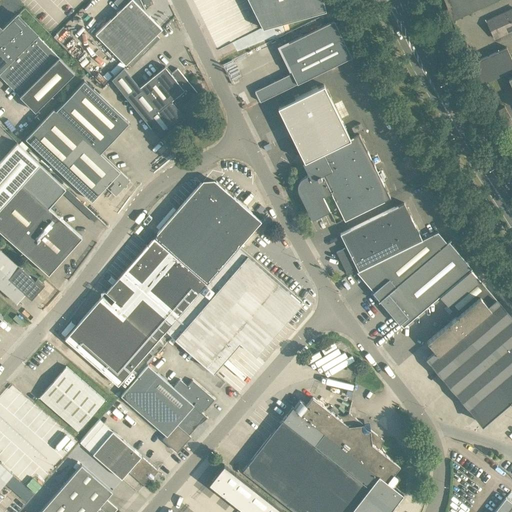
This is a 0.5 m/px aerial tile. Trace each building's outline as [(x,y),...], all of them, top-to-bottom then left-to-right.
[(162,29),(149,16),(142,9),(154,3),(152,0),(115,0),(114,2),(121,9),(95,34),(102,41),(92,51),(112,71),(122,61),(125,65),(162,29)] [(247,0),(262,29),(325,11),(322,0),(247,0)] [(443,0),(452,21),(497,0),(443,0)] [(511,7),(491,17),(486,19),(496,39),(511,31),(511,7)] [(18,15),(0,32),(0,75),(35,111),(74,73),(59,57),(18,15)] [(291,86),(352,57),(334,20),(279,47),(292,73),(286,75),(291,86)] [(469,64),(479,86),(502,75),(511,70),(511,59),(506,47),(469,64)] [(160,138),(185,117),(178,108),(197,93),(177,68),(171,74),(165,66),(140,87),(124,67),(111,79),(160,138)] [(502,75),(479,86),(485,96),(507,86),(502,75)] [(84,81),(56,111),(101,153),(129,123),(84,81)] [(331,193),(344,220),(390,197),(359,135),(350,139),(324,85),(278,107),(304,161),(302,162),(308,175),(304,177),(303,177),(302,178),(301,179),(300,180),(300,181),(299,182),(299,183),(298,184),(298,185),(298,186),(298,188),(298,189),(298,190),(298,192),(299,192),(312,219),(323,214),(329,211),(322,196),(324,195),(325,196),(331,193)] [(504,106),(494,113),(500,123),(511,117),(504,106)] [(92,201),(105,186),(115,196),(130,181),(101,153),(56,111),(53,109),(25,139),(54,166),(92,201)] [(82,237),(81,237),(22,184),(40,164),(17,143),(0,161),(0,231),(48,274),(57,265),(55,264),(72,245),(73,246),(82,237)] [(201,182),(173,214),(65,338),(118,385),(165,330),(175,319),(242,243),(261,221),(216,181),(215,182),(213,180),(203,181),(202,183),(201,182)] [(347,273),(357,268),(358,271),(422,240),(404,202),(340,234),(347,247),(336,252),(347,273)] [(447,243),(438,232),(422,240),(358,271),(356,272),(380,299),(378,301),(379,301),(381,300),(403,326),(447,289),(447,290),(471,270),(471,269),(472,268),(449,242),(447,243)] [(242,243),(165,330),(205,364),(216,374),(244,343),(258,356),(307,301),(242,243)] [(31,298),(42,285),(19,265),(19,266),(0,249),(0,287),(17,302),(25,293),(31,298)] [(511,398),(511,317),(496,300),(480,281),(471,270),(447,290),(440,296),(457,316),(427,342),(435,351),(427,358),(482,423),(511,398)] [(39,397),(78,430),(104,400),(111,392),(72,356),(60,345),(44,364),(57,377),(39,397)] [(204,410),(212,401),(214,399),(193,380),(187,386),(180,380),(173,387),(148,365),(121,395),(166,435),(163,439),(177,452),(191,436),(189,434),(202,420),(200,418),(203,414),(201,411),(203,409),(204,410)] [(384,440),(349,413),(348,414),(347,415),(346,415),(345,416),(344,416),(343,416),(342,416),(341,416),(340,416),(339,415),(338,415),(337,414),(336,415),(312,397),(306,405),(300,400),(294,408),(292,406),(243,470),(295,511),(388,511),(403,493),(394,486),(400,478),(394,473),(400,465),(384,453),(385,451),(384,451),(384,450),(383,450),(383,449),(382,448),(382,447),(382,446),(382,445),(382,444),(382,443),(382,442),(383,441),(384,440)] [(100,420),(80,442),(121,478),(128,471),(144,485),(150,479),(153,479),(153,475),(157,470),(141,456),(100,420)] [(0,487),(13,474),(3,465),(7,460),(0,454),(0,487)] [(67,480),(105,511),(113,511),(116,508),(106,499),(112,491),(81,464),(67,480)] [(209,483),(225,496),(240,476),(224,464),(209,483)] [(256,489),(240,476),(225,496),(241,508),(256,489)] [(105,511),(67,480),(54,495),(74,511),(105,511)] [(263,511),(272,501),(256,489),(241,508),(245,511),(263,511)] [(45,511),(74,511),(54,495),(42,509),(45,511)] [(511,511),(511,502),(505,497),(493,511),(511,511)] [(285,511),(272,501),(263,511),(285,511)]
